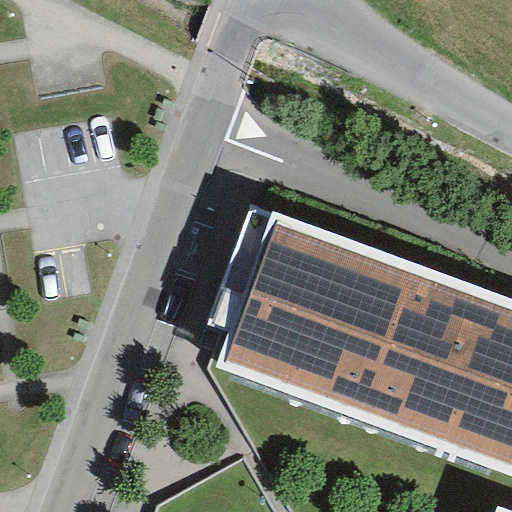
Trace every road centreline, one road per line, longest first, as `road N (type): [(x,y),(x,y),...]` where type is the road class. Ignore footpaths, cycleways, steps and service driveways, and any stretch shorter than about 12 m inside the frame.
road 1 (residential): [(250,0),(56,511)]
road 2 (residential): [(511,132),(280,0)]
